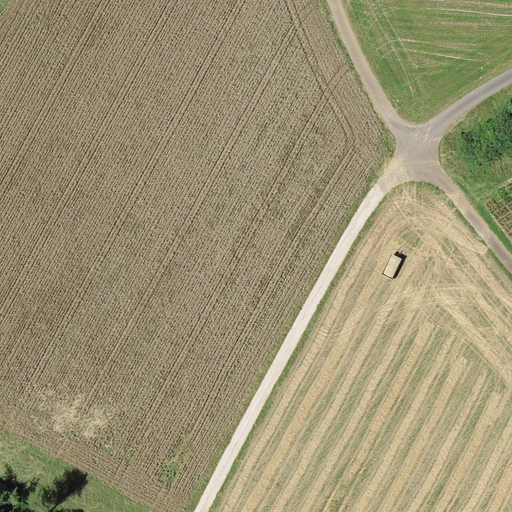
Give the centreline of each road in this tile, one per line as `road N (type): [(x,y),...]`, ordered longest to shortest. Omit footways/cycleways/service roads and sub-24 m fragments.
road 1 (track): [(202,511),(384,188),(414,149)]
road 2 (unclassified): [(511,263),(414,149),(511,80)]
road 3 (track): [(334,0),(414,149)]
